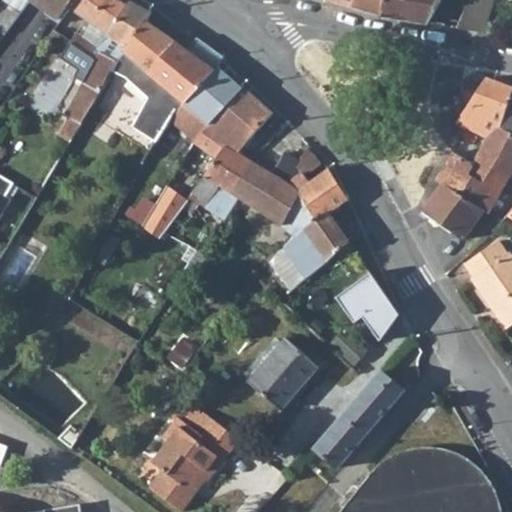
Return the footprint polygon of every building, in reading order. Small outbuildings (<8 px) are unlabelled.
[(31,0),(47,11),(45,14),(59,24),(60,23),(73,0),(31,0)] [(80,13),(108,35),(128,4),(121,0),(73,0),(60,23),(68,28),(80,13)] [(108,35),(125,47),(147,19),(152,12),(131,0),(130,0),(128,4),(108,35)] [(355,0),(353,7),(381,15),(386,0),(355,0)] [(441,0),(386,0),(381,15),(428,23),(441,0)] [(457,28),(485,32),(487,17),(492,0),(472,0),(463,17),(464,18),(457,28)] [(6,33),(21,12),(10,4),(0,18),(0,32),(4,35),(6,33)] [(125,47),(124,51),(114,62),(111,69),(125,78),(147,98),(132,128),(155,143),(156,141),(164,128),(170,121),(185,104),(183,101),(217,67),(223,57),(198,36),(185,51),(147,19),(125,47)] [(67,38),(88,53),(99,42),(96,40),(91,45),(73,32),(67,38)] [(70,108),(84,115),(86,116),(91,108),(103,89),(114,62),(101,52),(70,108)] [(185,104),(170,121),(194,142),(196,138),(242,87),(217,67),(183,101),(185,104)] [(487,139),(489,139),(496,125),(499,126),(511,90),(511,81),(498,78),(494,81),(488,78),(485,84),(459,122),(487,139)] [(242,87),(196,138),(203,142),(208,135),(225,147),(226,145),(237,154),(239,152),(267,120),(274,114),(242,87)] [(511,90),(499,126),(511,132),(511,90)] [(511,132),(499,126),(496,125),(489,139),(487,139),(482,148),(511,161),(511,132)] [(164,128),(156,141),(163,146),(171,133),(164,128)] [(194,142),(218,158),(225,147),(208,135),(203,142),(196,138),(194,142)] [(195,189),(186,202),(197,210),(196,209),(196,207),(198,205),(199,204),(201,204),(203,204),(205,206),(205,207),(214,194),(219,184),(226,188),(253,160),(239,152),(237,154),(226,145),(225,147),(218,158),(209,174),(195,189)] [(152,148),(149,153),(155,157),(159,152),(152,148)] [(485,212),(489,214),(511,173),(511,161),(482,148),(473,164),(455,153),(437,180),(442,184),(485,212)] [(233,193),(292,232),(296,228),(292,224),(302,206),(303,202),(288,185),(300,175),(295,168),(285,161),(277,177),(253,160),(226,188),(233,193)] [(316,220),(302,231),(296,228),(292,232),(292,233),(284,243),(308,278),(349,242),(331,212),(349,198),(328,169),(312,186),(300,175),(288,185),(303,202),(302,206),(316,220)] [(176,170),(165,187),(174,193),(187,176),(176,170)] [(0,218),(11,199),(5,196),(13,181),(0,173),(0,218)] [(179,197),(174,193),(165,187),(141,225),(160,239),(165,233),(186,202),(195,189),(189,184),(179,197)] [(233,193),(226,188),(219,184),(214,194),(226,204),(233,193)] [(453,231),(464,240),(485,212),(442,184),(423,211),(453,231)] [(471,279),(506,329),(511,324),(511,259),(508,254),(505,257),(495,245),(467,263),(476,276),(471,279)] [(401,314),(371,273),(337,298),(355,323),(364,318),(381,342),(401,314)] [(332,343),(355,364),(367,351),(345,328),(332,343)] [(252,381),(287,410),(322,368),(288,339),(252,381)] [(315,447),(338,468),(406,389),(383,369),(315,447)] [(153,488),(184,511),(208,478),(211,481),(242,438),(213,417),(201,434),(181,419),(166,438),(172,443),(157,464),(165,471),(153,488)] [(62,439),(73,447),(82,431),(72,423),(62,439)] [(0,475),(12,444),(0,439),(0,475)] [(502,511),(502,509),(500,501),(496,491),(492,484),(488,478),(482,471),(478,467),(472,462),(464,457),(453,452),(446,450),(439,449),(429,448),(422,448),(414,449),(405,451),(399,453),(393,456),(386,460),(376,468),(371,473),(339,511),(502,511)]
